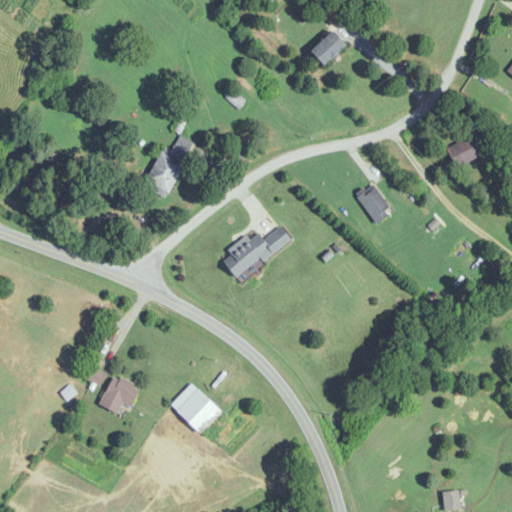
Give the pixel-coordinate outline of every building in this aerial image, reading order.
[(349,47),(337,31),(313,50),(325,66),(349,47)] [(484,153),(473,134),(448,148),(458,168),(484,153)] [(196,144),(180,135),(170,152),(163,148),(143,184),(167,197),(196,144)] [(378,224),(394,212),(373,182),(356,194),(378,224)] [(223,260),(239,280),(293,240),(277,219),(223,260)] [(107,373),(91,366),(86,379),(102,386),(107,373)] [(100,404),(119,413),(124,403),(132,407),(142,387),(115,374),(100,404)] [(202,435),(224,413),(194,383),(172,404),(202,435)] [(444,510),(462,510),(462,491),(444,491),(444,510)]
